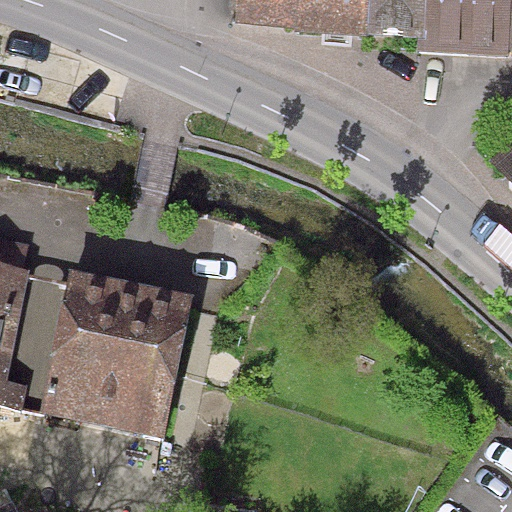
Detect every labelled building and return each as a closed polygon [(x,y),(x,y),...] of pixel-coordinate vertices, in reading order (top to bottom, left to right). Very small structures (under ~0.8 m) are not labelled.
[(237,0),(236,23),(295,27),(295,0),(237,0)] [(295,0),(295,27),(367,36),(369,0),(295,0)] [(428,0),(369,0),(367,36),(418,36),(426,36),(428,0)] [(510,51),(511,51),(511,0),(428,0),(426,36),(418,36),(419,53),(508,57),(510,51)] [(511,140),(490,159),(511,183),(511,140)] [(0,403),(24,409),(29,385),(7,380),(29,275),(30,270),(24,269),(30,244),(0,238),(0,403)] [(41,413),(165,438),(196,293),(71,267),(68,282),(41,413)]
